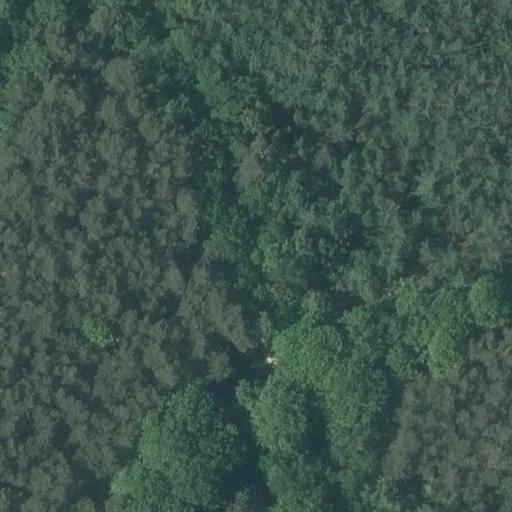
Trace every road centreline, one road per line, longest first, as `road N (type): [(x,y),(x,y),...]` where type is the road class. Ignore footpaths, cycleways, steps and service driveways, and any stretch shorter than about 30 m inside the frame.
road 1 (unknown): [(344,511),(295,372),(140,0)]
road 2 (track): [(511,327),(282,379),(228,428),(178,511)]
